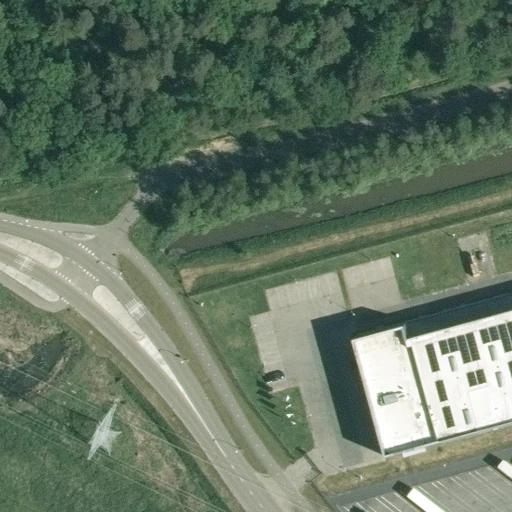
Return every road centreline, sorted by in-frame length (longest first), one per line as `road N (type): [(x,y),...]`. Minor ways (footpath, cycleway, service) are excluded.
road 1 (unclassified): [(91,264),(161,188),(191,172),(511,88)]
road 2 (track): [(112,236),(47,183),(0,25)]
road 3 (unclassified): [(198,417),(172,359),(91,264)]
road 4 (unclassified): [(70,293),(198,417)]
